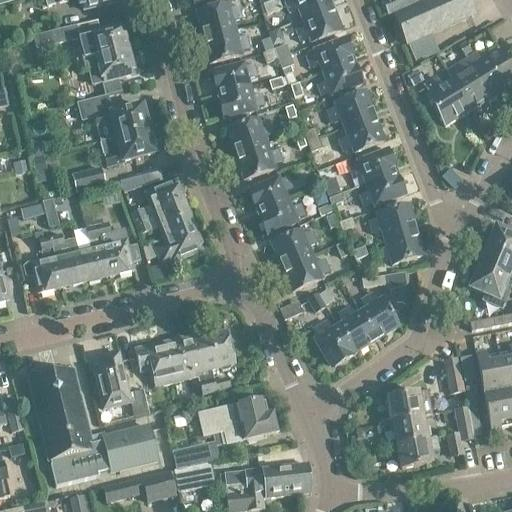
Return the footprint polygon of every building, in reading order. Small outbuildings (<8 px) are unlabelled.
[(43,0),(46,9),(68,3),(68,2),(67,0),(43,0)] [(67,0),(68,2),(74,0),(79,0),(83,12),(115,4),(114,1),(114,0),(67,0)] [(289,15),(297,12),(301,20),(332,8),(328,0),(291,0),(284,3),(289,15)] [(379,0),(387,17),(393,14),(418,6),(417,4),(415,0),(390,0),(391,0),(390,0),(379,0)] [(473,17),(465,0),(431,0),(418,6),(393,14),(394,16),(407,46),(473,17)] [(277,1),(263,6),(267,16),(281,11),(277,1)] [(238,8),(229,10),(228,6),(196,14),(202,40),(235,32),(232,23),(241,21),(238,8)] [(300,44),(309,41),(310,45),(341,33),(332,8),(301,20),(304,29),(296,32),(300,44)] [(76,65),(87,62),(96,60),(127,52),(121,28),(78,39),(75,28),(47,35),(50,47),(79,40),(81,51),(73,54),(76,65)] [(241,57),(240,53),(249,51),(246,38),(237,41),(235,32),(202,40),(209,66),(241,57)] [(313,52),(314,56),(306,59),(310,70),(318,67),(322,76),(353,64),(344,40),(313,52)] [(277,60),(281,70),(290,67),(293,66),(285,45),(273,50),(277,60)] [(464,57),(470,53),(465,45),(458,49),(464,57)] [(261,54),(265,65),(277,60),(273,50),(261,54)] [(133,76),(127,52),(96,60),(87,62),(90,71),(88,72),(92,87),(102,84),(105,97),(120,93),(117,80),(133,76)] [(460,64),(465,74),(471,70),(472,71),(473,70),(481,82),(493,75),(503,92),(511,87),(511,71),(500,52),(478,65),(473,57),(460,64)] [(78,74),(88,72),(90,71),(87,62),(76,65),(78,74)] [(321,98),(329,95),(331,99),(362,87),(353,64),(322,76),(325,84),(317,87),(321,98)] [(471,70),(465,74),(460,64),(447,73),(452,81),(452,82),(471,112),(503,92),(493,75),(481,82),(473,70),(472,71),(471,70)] [(253,67),(244,69),(243,65),(211,73),(217,97),(249,89),(247,80),(256,78),(253,67)] [(290,67),(281,70),(283,76),(292,73),(290,67)] [(416,74),(407,78),(413,88),(421,83),(416,74)] [(471,112),(452,82),(441,88),(435,80),(423,87),(429,96),(425,98),(444,129),(471,112)] [(272,92),(283,89),(281,81),(269,84),(272,92)] [(294,99),(302,96),(298,84),(290,87),(294,99)] [(260,96),(252,98),(249,89),(217,97),(223,122),(256,113),(255,109),(263,107),(260,96)] [(327,114),(323,116),(327,126),(331,124),(331,125),(340,122),(343,131),(374,119),(365,94),(334,106),(335,110),(327,113),(327,114)] [(93,120),(95,130),(102,129),(106,143),(108,143),(116,140),(150,131),(147,117),(144,118),(141,108),(111,116),(107,98),(77,106),(82,122),(93,120)] [(292,107),(284,109),(288,120),(295,118),(292,107)] [(343,155),(351,151),(353,156),(384,144),(374,119),(343,131),(346,139),(338,143),(343,155)] [(267,122),(259,125),(257,121),(226,131),(234,157),(266,146),(263,137),(271,134),(267,122)] [(106,143),(100,144),(104,158),(103,158),(106,170),(123,165),(123,163),(154,155),(151,145),(154,145),(150,131),(116,140),(108,143),(106,143)] [(318,141),(314,131),(303,135),(307,145),(318,141)] [(294,138),(298,150),(305,147),(301,136),(294,138)] [(307,145),(311,155),(322,150),(318,141),(307,145)] [(274,171),(273,167),(281,164),(277,152),(269,155),(266,146),(234,157),(243,182),(274,171)] [(353,181),(361,178),(364,187),(396,175),(387,151),(356,163),(357,167),(349,170),(353,181)] [(100,170),(72,178),(76,193),(105,186),(100,170)] [(364,209),(372,206),(373,210),(405,198),(396,175),(364,187),(368,195),(360,198),(364,209)] [(288,179),(279,183),(278,179),(247,192),(257,215),(288,202),(284,194),(292,190),(288,179)] [(339,194),(334,181),(323,185),(328,198),(339,194)] [(184,207),(174,184),(145,196),(150,208),(142,212),(141,211),(130,215),(135,226),(184,207)] [(328,199),(331,207),(343,203),(339,195),(328,199)] [(52,202),(42,204),(45,215),(55,213),(52,202)] [(297,225),(296,221),(304,218),(299,207),(291,210),(288,202),(257,215),(267,238),(297,225)] [(320,219),(331,214),(328,206),(317,211),(320,219)] [(192,229),(184,207),(135,226),(139,238),(150,233),(150,232),(158,229),(163,241),(192,229)] [(372,236),(381,233),(383,242),(415,233),(408,207),(376,217),(377,221),(368,223),(372,236)] [(106,215),(94,218),(96,228),(109,279),(133,274),(125,243),(113,246),(106,215)] [(40,218),(19,223),(22,234),(43,229),(40,218)] [(337,228),(333,218),(325,220),(329,231),(337,228)] [(339,224),(342,232),(354,228),(351,220),(339,224)] [(94,250),(78,254),(85,285),(109,279),(96,228),(85,231),(89,246),(93,245),(94,250)] [(154,251),(157,259),(160,267),(172,262),(172,264),(201,252),(192,229),(163,241),(165,246),(154,251)] [(511,236),(495,229),(492,237),(489,238),(486,244),(487,247),(486,250),(511,260),(511,236)] [(311,257),(308,248),(316,245),(311,233),(303,236),(301,232),(270,246),(281,270),(311,257)] [(381,266),(389,263),(391,268),(423,258),(415,233),(383,242),(386,251),(377,253),(381,266)] [(27,267),(24,269),(26,277),(30,278),(33,277),(38,296),(62,291),(50,239),(43,241),(41,234),(34,235),(35,243),(38,242),(43,263),(27,267)] [(61,237),(50,239),(62,291),(85,285),(78,254),(75,241),(63,243),(61,237)] [(344,244),(336,248),(341,259),(349,256),(344,244)] [(351,252),(354,261),(367,256),(363,248),(351,252)] [(511,272),(511,268),(511,260),(486,250),(485,252),(482,254),(480,260),(481,263),(478,270),(507,282),(511,284),(511,272)] [(322,281),(320,277),(328,274),(323,262),(315,265),(311,257),(281,270),(291,294),(322,281)] [(510,295),(511,290),(511,284),(507,282),(478,270),(475,277),(472,278),(470,285),(471,287),(469,291),(485,297),(482,303),(501,311),(508,294),(510,295)] [(361,282),(363,290),(384,287),(383,279),(361,282)] [(325,293),(317,298),(324,308),(331,304),(325,293)] [(325,310),(324,308),(317,298),(316,296),(307,302),(315,315),(325,310)] [(376,343),(398,329),(381,301),(377,303),(372,296),(360,303),(365,310),(358,314),(376,343)] [(358,314),(354,317),(349,310),(338,316),(342,324),(336,328),(353,357),(376,343),(358,314)] [(511,315),(469,325),(471,334),(511,325),(511,315)] [(336,328),(331,331),(326,323),(313,332),(317,339),(313,342),(328,367),(329,367),(334,368),(353,357),(336,328)] [(206,374),(211,372),(219,371),(222,373),(229,371),(230,368),(234,367),(225,333),(197,340),(202,357),(206,374)] [(197,340),(197,336),(164,344),(173,385),(191,381),(186,361),(202,357),(197,340)] [(164,344),(134,351),(139,374),(151,371),(156,389),(173,385),(164,344)] [(511,349),(509,350),(510,355),(486,359),(485,354),(475,356),(481,388),(490,387),(493,403),(484,405),(491,437),(500,435),(500,430),(511,427),(511,349)] [(111,399),(127,395),(118,355),(102,359),(111,399)] [(191,381),(197,379),(201,397),(216,394),(214,385),(211,372),(206,374),(202,357),(186,361),(191,381)] [(459,361),(463,384),(475,382),(470,358),(459,361)] [(463,394),(457,361),(444,364),(450,396),(463,394)] [(110,472),(110,474),(158,462),(149,429),(102,441),(103,443),(90,446),(72,372),(55,376),(56,380),(47,382),(46,378),(29,382),(49,464),(50,464),(51,467),(50,467),(55,489),(98,479),(97,475),(110,472)] [(227,382),(214,385),(216,394),(229,391),(227,382)] [(133,418),(148,415),(142,392),(127,395),(133,418)] [(392,424),(422,418),(422,419),(432,417),(427,393),(417,395),(417,394),(387,400),(392,424)] [(464,399),(466,409),(467,409),(473,440),(482,439),(474,397),(464,399)] [(273,417),(266,418),(262,401),(198,416),(203,438),(219,434),(222,447),(245,442),(248,445),(256,443),(257,439),(277,434),(273,417)] [(473,441),(473,440),(467,409),(466,409),(454,412),(458,435),(459,435),(461,444),(473,441)] [(19,412),(7,415),(12,435),(24,432),(19,412)] [(396,447),(426,441),(422,419),(422,418),(392,424),(396,447)] [(459,435),(458,435),(446,438),(450,459),(463,457),(461,444),(459,435)] [(436,440),(426,441),(396,447),(401,471),(431,465),(429,453),(438,451),(436,440)] [(22,447),(8,450),(10,459),(24,456),(22,447)] [(176,471),(218,461),(215,447),(204,447),(172,455),(176,471)] [(213,487),(209,465),(171,472),(177,495),(213,487)] [(224,476),(218,477),(219,488),(225,487),(227,511),(255,511),(263,511),(262,501),(310,496),(306,467),(224,476)] [(101,490),(105,505),(143,496),(145,505),(175,497),(169,473),(101,490)] [(85,497),(71,500),(73,511),(87,508),(85,497)]
